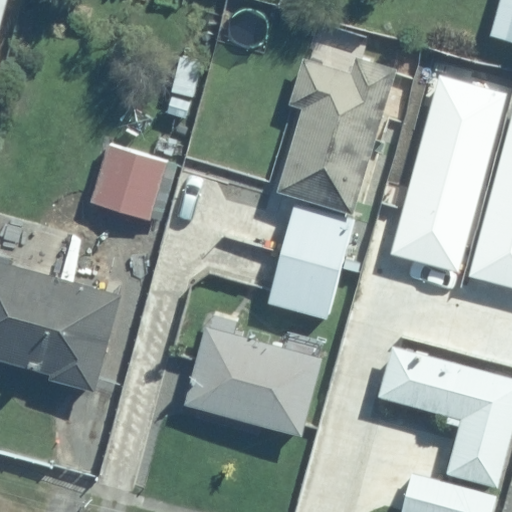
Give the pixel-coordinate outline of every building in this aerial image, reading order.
[(0,0),(0,36),(2,37),(10,0),(0,0)] [(511,0),(502,0),(493,40),(511,43),(511,0)] [(203,63),(178,55),(161,112),(186,120),(203,63)] [(332,320),(391,105),(397,81),(304,56),(290,109),(304,113),(281,196),(299,201),(270,304),(332,320)] [(178,162),(115,145),(98,209),(161,226),(178,162)] [(405,313),(429,230),(385,217),(361,299),(405,313)] [(127,299),(0,264),(0,361),(59,377),(58,383),(101,394),(127,299)] [(206,326),(183,403),(302,438),(325,362),(206,326)] [(449,423),(462,426),(449,475),(504,490),(511,458),(511,348),(480,340),(474,366),(394,346),(381,398),(450,417),(449,423)]
